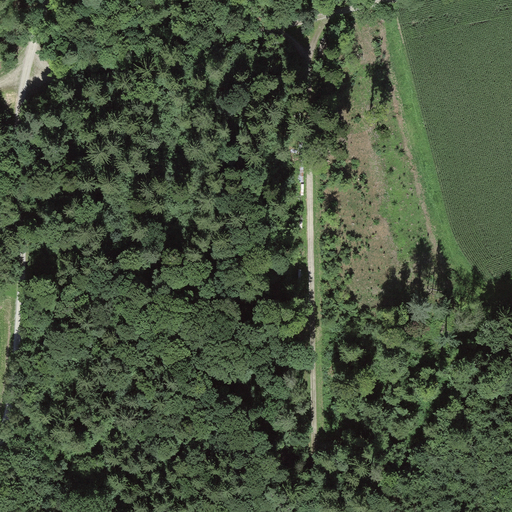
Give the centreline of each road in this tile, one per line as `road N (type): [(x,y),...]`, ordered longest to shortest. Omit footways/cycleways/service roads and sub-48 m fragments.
road 1 (track): [(272,29),(307,61),(314,511)]
road 2 (track): [(47,0),(19,120),(17,298),(0,414)]
road 3 (track): [(398,0),(25,80)]
